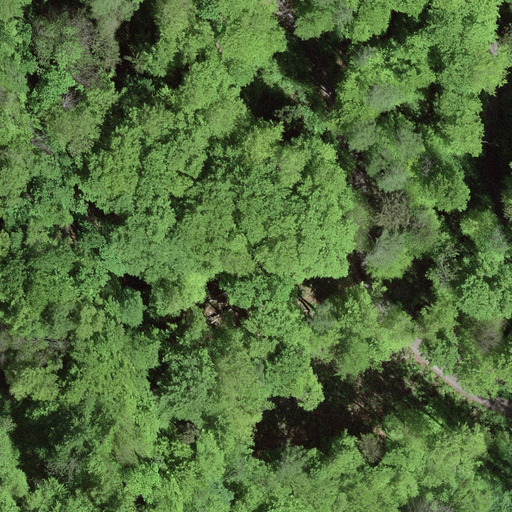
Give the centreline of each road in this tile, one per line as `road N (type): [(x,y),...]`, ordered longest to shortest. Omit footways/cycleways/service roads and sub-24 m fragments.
road 1 (track): [(511,407),(454,382),(391,320),(369,271),(346,125),(308,48),(269,0)]
road 2 (track): [(511,231),(488,178),(496,55),(487,0)]
